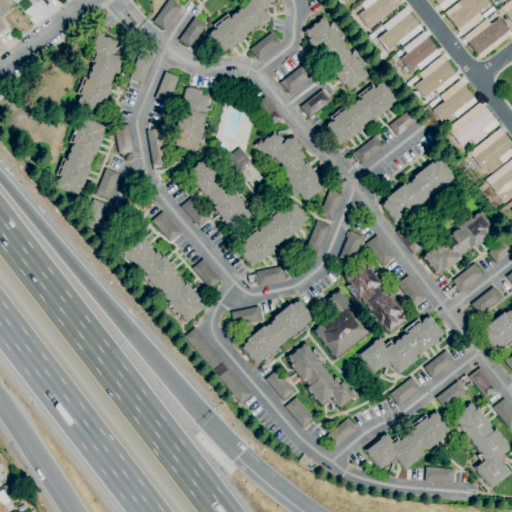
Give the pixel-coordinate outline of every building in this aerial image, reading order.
[(0,32),(0,0),(3,0),(10,8),(1,15),(1,16),(0,16),(0,22),(5,28),(0,32)] [(164,30),(152,22),(168,0),(170,0),(180,8),(164,30)] [(222,53),(210,38),(209,39),(207,36),(210,34),(209,33),(213,30),(214,31),(216,30),(213,26),(226,15),(229,19),(231,17),(230,16),(234,13),(235,14),(237,13),(237,12),(241,8),(241,9),(244,8),(241,4),(245,0),(272,0),(273,1),(268,5),(268,9),(265,11),(269,16),(269,20),(258,29),(256,27),(245,35),(246,36),(228,50),(227,49),(222,53)] [(368,30),(357,15),(358,14),(354,9),(358,5),(363,11),(364,10),(360,5),(366,0),(397,0),(401,4),(368,30)] [(455,0),(442,11),(433,0),(455,0)] [(461,36),(444,13),(460,0),(484,0),(488,5),(478,14),(482,19),(461,36)] [(511,24),(500,8),(510,0),(511,0),(511,24)] [(484,19),(481,16),(492,7),(494,10),(484,19)] [(387,51),(377,38),(386,31),(382,26),(405,8),(422,30),(401,46),(398,42),(387,51)] [(511,35),(480,60),(463,38),(494,13),(497,16),(488,23),(489,25),(499,18),(511,35)] [(190,48),(178,40),(194,18),(205,26),(190,48)] [(348,91),(343,84),(342,85),(307,41),(308,39),(304,35),(306,34),(304,31),(306,30),(307,31),(312,27),(311,26),(314,23),(315,24),(319,21),(318,21),(321,19),(322,21),(323,20),(327,24),(326,25),(328,27),(329,26),(331,24),(342,38),(339,40),(350,54),(353,52),(364,66),(361,68),(367,76),(348,91)] [(368,43),(365,40),(372,32),(376,36),(368,43)] [(98,114),(94,112),(94,111),(89,109),(88,110),(85,109),(85,108),(77,104),(78,103),(77,102),(79,98),(80,98),(81,95),(77,94),(83,78),(87,80),(88,77),(87,77),(89,72),(90,72),(91,70),(90,69),(92,65),(93,65),(94,63),(90,61),(92,55),(90,54),(93,46),(94,46),(95,45),(93,44),(97,33),(99,34),(99,33),(103,35),(102,36),(117,42),(115,49),(118,50),(115,56),(120,58),(119,60),(123,61),(118,73),(114,71),(110,81),(111,82),(109,86),(110,87),(108,94),(106,100),(105,100),(103,107),(101,106),(98,114)] [(258,61),(249,50),(271,33),(279,44),(258,61)] [(409,71),(399,59),(406,54),(402,49),(422,33),(439,54),(419,70),(416,66),(409,71)] [(142,83),(129,78),(139,53),(152,58),(142,83)] [(423,99),(413,86),(422,80),(418,74),(441,57),(458,79),(437,94),(434,90),(423,99)] [(288,94),(280,83),(301,66),(310,77),(288,94)] [(168,104),(154,99),(164,73),(178,78),(168,104)] [(406,88),(404,85),(415,76),(417,80),(406,88)] [(441,123),(432,111),(443,102),(439,96),(459,80),(476,102),(456,118),(452,114),(441,123)] [(338,145),(335,142),(336,141),(333,137),(332,138),(329,134),(330,133),(327,130),(326,130),(325,128),(327,126),(326,125),(330,122),(330,123),(333,121),(330,117),(343,107),(346,110),(348,109),(347,108),(357,100),(358,101),(360,99),(357,96),(371,85),(374,89),(375,88),(374,87),(379,83),(380,84),(382,82),(396,99),(389,105),(390,106),(374,120),(372,118),(361,126),(362,128),(346,141),(344,140),(338,145)] [(197,151),(196,151),(172,146),(179,115),(180,116),(182,109),(183,110),(185,101),(182,101),(185,88),(201,91),(200,96),(208,97),(204,115),(203,115),(201,124),(205,125),(201,143),(199,142),(197,151)] [(308,119),(299,107),(321,90),(330,102),(308,119)] [(271,127),(254,105),(265,97),(282,119),(271,127)] [(461,147),(447,129),(480,102),(498,125),(486,135),(474,145),(470,139),(461,147)] [(397,137),(388,126),(409,109),(418,120),(397,137)] [(77,195),(55,186),(58,179),(59,180),(60,177),(56,175),(62,159),(65,161),(72,144),(69,142),(75,126),(79,127),(80,125),(78,124),(81,117),(104,127),(100,135),(103,136),(95,156),(93,155),(88,167),(90,168),(81,188),(79,188),(77,195)] [(118,152),(113,128),(127,125),(132,149),(118,152)] [(152,165),(146,132),(160,129),(165,163),(152,165)] [(511,155),(490,173),(486,168),(482,171),(472,159),(473,159),(468,153),(500,129),(511,144),(511,155)] [(304,203),(298,196),(300,194),(298,193),(295,196),(284,182),(288,179),(286,177),(285,178),(282,174),(283,173),(282,172),(285,169),(284,168),(283,169),(280,165),(281,165),(279,162),(276,165),(271,159),(270,160),(269,159),(268,159),(264,155),(265,155),(265,154),(262,155),(254,145),(259,142),(261,144),(263,142),(262,141),(267,137),(267,138),(273,134),(278,140),(281,138),(284,141),(286,138),(288,140),(291,137),(306,156),(302,159),(319,179),(317,181),(322,187),(304,203)] [(361,165),(353,154),(374,137),(383,147),(361,165)] [(241,173),(228,157),(239,148),(252,164),(241,173)] [(233,231),(227,223),(226,224),(213,208),(214,206),(205,195),(204,196),(191,180),(192,179),(188,173),(189,172),(188,170),(190,169),(191,170),(196,166),(195,165),(198,162),(199,164),(203,161),(202,159),(204,158),(212,168),(213,167),(222,178),(221,179),(233,194),(237,191),(247,204),(244,207),(251,216),(233,231)] [(394,224),(380,206),(383,204),(382,203),(386,200),(385,198),(403,184),(404,186),(408,183),(409,184),(411,182),(410,181),(414,177),(413,176),(431,163),(432,164),(439,159),(454,178),(445,185),(446,187),(443,190),(442,188),(417,207),(419,209),(406,219),(404,217),(394,224)] [(511,196),(503,204),(488,186),(489,186),(485,180),(511,159),(511,196)] [(108,200),(95,195),(105,168),(119,174),(108,200)] [(332,222),(318,216),(329,190),(342,196),(332,222)] [(133,222),(120,216),(128,196),(141,201),(133,222)] [(198,228),(180,207),(191,197),(209,218),(198,228)] [(96,231),(83,226),(93,200),(106,205),(96,231)] [(250,267),(248,264),(249,263),(245,259),(244,260),(241,256),(242,256),(239,252),(238,253),(236,251),(237,250),(236,248),(241,244),(242,245),(244,244),(241,240),(254,229),(257,232),(259,231),(258,230),(262,226),(263,227),(265,225),(264,224),(268,221),(269,222),(271,221),(268,217),(280,206),(282,209),(289,203),(290,204),(292,202),(307,220),(300,225),(301,226),(285,240),(284,239),(273,248),(275,249),(258,263),(257,262),(253,265),(252,265),(250,267)] [(169,242),(151,221),(162,212),(180,233),(169,242)] [(435,277),(420,258),(430,250),(427,247),(441,237),(444,241),(446,239),(445,238),(449,235),(450,236),(452,235),(451,234),(455,230),(456,231),(458,230),(455,226),(468,216),(471,219),(474,217),(473,216),(477,213),(478,214),(480,212),(494,230),(487,235),(488,237),(471,250),(469,248),(462,253),(463,254),(459,257),(460,259),(443,272),(443,271),(435,277)] [(318,253),(305,247),(316,221),(329,226),(318,253)] [(412,255),(395,233),(406,224),(424,245),(412,255)] [(187,322),(185,320),(184,321),(180,317),(181,316),(180,314),(176,317),(165,304),(168,301),(167,299),(166,300),(158,290),(159,289),(157,287),(153,290),(142,277),(146,274),(144,272),(143,273),(139,269),(132,261),(128,265),(117,252),(119,251),(115,245),(133,229),(136,232),(138,231),(152,247),(150,249),(154,254),(155,253),(158,256),(159,255),(161,258),(163,257),(176,272),(175,274),(184,285),(186,284),(199,300),(198,301),(204,308),(193,317),(192,317),(187,322)] [(352,263),(339,257),(349,231),(363,237),(352,263)] [(382,267),(365,244),(376,236),(393,258),(382,267)] [(511,251),(496,264),(487,253),(509,236),(511,239),(511,251)] [(209,290),(191,269),(202,259),(220,280),(209,290)] [(387,336),(382,329),(383,327),(382,325),(378,328),(367,315),(371,312),(370,310),(369,311),(361,300),(362,300),(360,297),(356,300),(346,287),(350,284),(348,282),(347,283),(344,278),(345,277),(343,275),(345,273),(346,275),(358,265),(357,264),(360,262),(361,264),(362,264),(365,268),(367,267),(380,285),(379,285),(387,296),(389,295),(402,312),(400,313),(406,321),(387,336)] [(460,292),(452,281),(474,264),(482,275),(460,292)] [(258,286),(255,272),(283,266),(285,281),(258,286)] [(413,306),(396,284),(407,276),(424,298),(413,306)] [(479,316),(470,305),(492,288),(501,299),(479,316)] [(334,361),(311,331),(334,313),(324,300),(338,289),(371,332),(334,361)] [(254,365),(252,362),(253,361),(251,358),(250,359),(247,355),(248,354),(244,350),(243,351),(241,348),(243,346),(243,345),(247,342),(246,340),(262,327),(264,328),(274,319),(273,318),(296,299),(312,317),(303,325),(306,328),(293,339),(290,335),(276,346),(279,350),(266,362),(263,358),(254,365)] [(233,327),(230,313),(257,307),(260,321),(233,327)] [(494,352),(479,333),(487,328),(486,326),(503,313),(504,314),(508,311),(509,312),(511,310),(510,310),(511,308),(511,342),(505,348),(502,344),(500,346),(501,347),(494,352)] [(397,375),(391,368),(388,370),(382,367),(372,375),(356,355),(379,338),(384,345),(389,342),(392,345),(394,343),(394,342),(397,339),(398,340),(401,339),(400,338),(404,335),(404,336),(407,334),(404,330),(417,320),(420,323),(422,322),(421,321),(425,318),(426,319),(429,317),(443,335),(436,340),(437,342),(420,355),(419,353),(415,356),(418,359),(397,375)] [(240,404),(183,338),(194,328),(251,395),(240,404)] [(339,408),(338,407),(336,407),(334,405),(333,404),(330,406),(327,402),(320,408),(304,388),(307,385),(304,382),(303,383),(289,366),(291,365),(287,360),(288,359),(287,357),(289,355),(290,356),(295,352),(294,351),(297,349),(298,350),(302,346),(301,346),(303,344),(305,346),(306,345),(309,349),(308,350),(310,353),(313,350),(324,363),(321,366),(322,368),(323,367),(331,378),(330,378),(332,381),(335,378),(340,384),(342,383),(343,384),(344,383),(347,388),(346,389),(349,392),(351,391),(357,398),(352,401),(351,399),(348,401),(348,402),(345,405),(344,404),(339,408)] [(432,379),(423,368),(445,351),(454,362),(432,379)] [(485,399),(468,377),(479,368),(492,385),(493,384),(496,388),(495,389),(496,390),(485,399)] [(283,401),(265,380),(276,370),(294,392),(283,401)] [(398,406),(388,395),(410,377),(419,389),(398,406)] [(444,410),(435,398),(457,381),(466,393),(444,410)] [(302,428),(284,407),(295,398),(313,419),(302,428)] [(511,427),(509,430),(492,408),(503,399),(511,410),(511,427)] [(490,489),(473,468),(481,462),(477,456),(480,453),(479,451),(478,452),(475,447),(474,445),(473,446),(470,441),(471,441),(469,438),(465,441),(455,428),(459,425),(457,423),(456,424),(451,417),(454,415),(455,416),(459,413),(458,412),(461,409),(462,410),(468,406),(467,405),(469,404),(471,406),(472,405),(475,410),(477,409),(490,426),(489,427),(491,430),(494,428),(510,449),(503,454),(507,460),(503,464),(510,474),(490,489)] [(403,471),(398,464),(395,466),(389,463),(379,471),(363,451),(385,434),(391,441),(396,437),(399,441),(401,439),(400,439),(405,435),(405,436),(407,434),(410,431),(411,432),(413,430),(410,426),(424,416),(427,419),(429,417),(428,417),(432,413),(433,414),(435,412),(449,431),(443,436),(443,437),(427,450),(426,449),(422,452),(424,455),(403,471)] [(335,447),(325,437),(347,419),(356,430),(335,447)] [(451,484),(424,481),(425,467),(453,470),(451,484)] [(0,511),(0,492),(2,491),(9,502),(13,510),(9,511),(0,511)]
